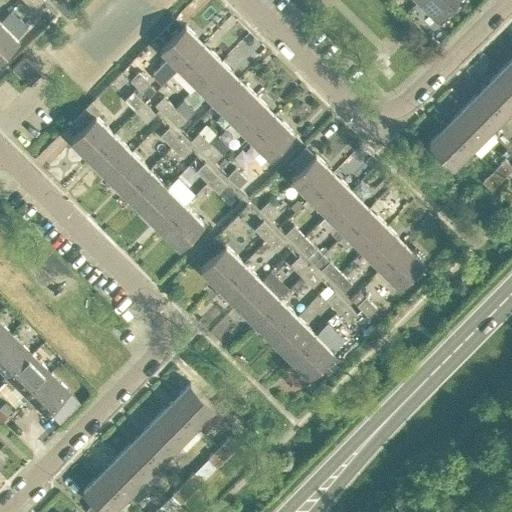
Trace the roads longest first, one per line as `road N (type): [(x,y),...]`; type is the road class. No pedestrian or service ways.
road 1 (residential): [(0,511),(155,354),(162,335),(150,298),(0,147)]
road 2 (residential): [(245,0),(364,110),(405,102),(508,0)]
road 3 (primary): [(445,358),(283,511)]
road 4 (primary): [(314,511),(445,358)]
